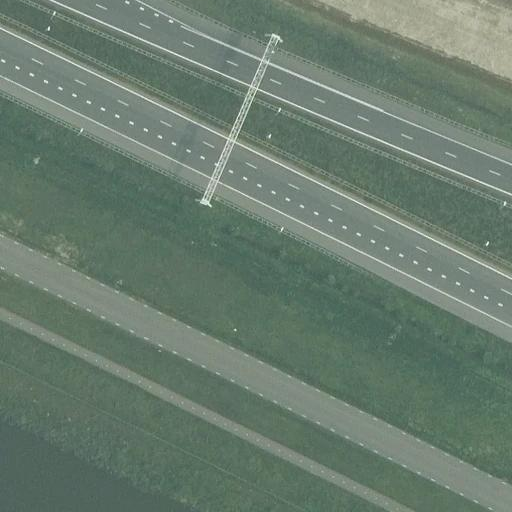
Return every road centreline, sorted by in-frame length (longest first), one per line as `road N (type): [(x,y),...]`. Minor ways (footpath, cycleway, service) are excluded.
road 1 (unclassified): [(0,247),(174,330),(505,511)]
road 2 (trunk): [(0,45),(511,297)]
road 3 (trunk): [(511,180),(84,0)]
